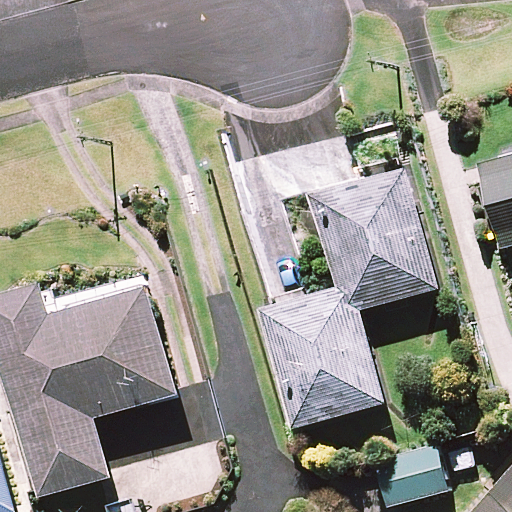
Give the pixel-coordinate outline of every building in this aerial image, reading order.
[(511,161),(484,170),(509,252),(511,250),(511,161)] [(446,293),(415,173),(322,197),(347,293),(270,313),(301,431),(392,407),(368,313),(446,293)] [(187,398),(154,277),(77,298),(60,303),(56,288),(0,302),(0,316),(50,499),(120,480),(104,420),(187,398)] [(0,511),(22,511),(0,426),(0,511)] [(456,493),(443,449),(386,465),(398,509),(456,493)] [(511,511),(511,478),(481,511),(511,511)]
